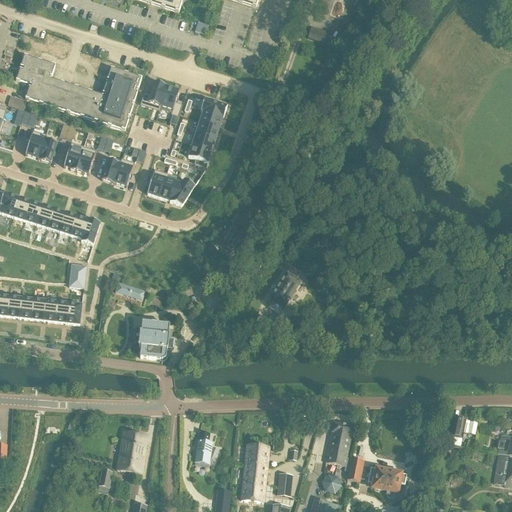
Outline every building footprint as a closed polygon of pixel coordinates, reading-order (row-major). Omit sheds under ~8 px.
[(132,0),(151,6),(155,8),(160,9),(178,16),(182,0),(224,0),(225,0),(255,10),(258,0),(132,0)] [(195,33),(202,35),(205,36),(207,32),(208,27),(198,24),(195,33)] [(326,45),(329,36),(310,30),(307,40),(326,45)] [(102,97),(70,87),(51,81),(55,67),(24,57),(16,82),(30,86),(25,100),(125,132),(142,80),(111,70),(102,97)] [(144,95),(140,107),(146,109),(159,113),(159,111),(167,88),(154,84),(150,97),(144,95)] [(167,88),(159,111),(171,115),(171,117),(177,119),(181,107),(175,105),(179,92),(178,92),(178,93),(167,89),(167,88)] [(8,106),(24,111),(27,101),(11,96),(8,106)] [(316,100),(306,115),(316,121),(327,106),(329,101),(322,97),(319,101),(316,100)] [(203,100),(200,112),(223,119),(226,108),(203,100)] [(202,113),(199,124),(219,130),(222,119),(223,119),(200,112),(202,113)] [(24,115),(21,126),(27,128),(30,117),(24,115)] [(30,117),(27,128),(33,130),(36,118),(30,117)] [(197,123),(193,135),(215,142),(219,130),(199,124),(197,123)] [(63,127),(60,139),(65,140),(69,129),(63,127)] [(69,129),(65,140),(71,142),(75,131),(69,129)] [(33,132),(25,157),(26,158),(26,157),(37,161),(46,137),(33,132)] [(190,146),(191,147),(211,153),(215,142),(193,135),(190,146)] [(46,137),(37,161),(50,166),(57,143),(45,139),(46,137)] [(101,139),(98,151),(104,152),(107,141),(101,139)] [(107,141),(104,152),(110,154),(113,143),(111,143),(107,141)] [(70,145),(63,169),(76,173),(83,149),(82,148),(82,149),(78,147),(77,147),(70,145)] [(191,147),(188,159),(208,165),(211,153),(191,147)] [(83,149),(76,173),(89,177),(96,153),(89,151),(89,150),(88,150),(84,149),(83,149)] [(139,152),(136,163),(141,165),(145,154),(139,152)] [(108,161),(101,182),(102,182),(114,186),(120,165),(119,165),(108,162),(108,161)] [(120,165),(114,186),(127,190),(133,169),(131,168),(131,169),(124,167),(124,166),(120,165)] [(154,172),(147,196),(159,200),(166,176),(154,172)] [(166,176),(159,200),(170,204),(169,204),(170,204),(176,184),(178,179),(166,176)] [(243,209),(254,216),(258,209),(266,196),(267,196),(267,195),(272,186),(261,180),(243,209)] [(176,184),(170,204),(181,208),(194,188),(184,181),(181,185),(176,184)] [(4,195),(0,206),(0,215),(13,220),(19,200),(4,195)] [(19,200),(13,220),(25,223),(31,204),(19,200)] [(31,204),(25,223),(36,227),(42,207),(31,204)] [(42,207),(36,227),(48,231),(54,211),(42,207)] [(219,246),(232,254),(245,232),(244,232),(254,216),(243,209),(233,225),(232,225),(219,246)] [(54,211),(48,231),(59,234),(65,215),(54,211)] [(65,215),(59,234),(71,238),(77,218),(65,215)] [(77,218),(71,238),(80,241),(81,242),(88,222),(77,218)] [(269,233),(275,237),(284,223),(278,219),(269,233)] [(88,222),(81,242),(81,244),(93,248),(100,225),(88,221),(88,222)] [(195,226),(186,242),(196,247),(205,231),(195,226)] [(71,267),(70,278),(85,279),(86,268),(71,267)] [(299,284),(294,280),(298,274),(289,269),(286,275),(285,274),(267,303),(269,304),(267,307),(268,311),(274,314),(278,314),(280,310),(282,312),(288,301),(289,302),(290,296),(294,294),(293,294),(299,284)] [(84,291),(85,279),(70,278),(69,289),(84,291)] [(115,293),(121,295),(122,292),(136,296),(135,299),(142,301),(144,293),(118,284),(115,293)] [(0,297),(0,318),(7,319),(10,299),(0,297)] [(10,299),(7,319),(19,321),(21,300),(10,299)] [(21,300),(19,321),(31,322),(33,301),(21,300)] [(33,301),(31,322),(43,323),(45,302),(33,301)] [(45,302),(43,323),(54,324),(57,304),(45,302)] [(57,304),(54,324),(67,325),(69,305),(57,304)] [(69,305),(67,325),(79,327),(81,306),(69,305)] [(173,347),(174,338),(174,337),(173,337),(168,337),(168,335),(169,326),(169,325),(168,324),(168,325),(158,323),(158,322),(151,321),(151,323),(142,322),(142,321),(141,322),(141,327),(135,327),(133,340),(139,341),(138,346),(140,346),(139,356),(140,357),(148,358),(154,359),(154,358),(160,359),(161,359),(162,360),(163,359),(164,359),(164,358),(165,358),(165,357),(165,356),(166,349),(167,349),(167,348),(172,348),(173,348),(173,347)] [(454,419),(450,437),(462,440),(464,434),(467,434),(467,435),(475,436),(477,424),(470,422),(466,422),(454,419)] [(331,434),(329,444),(349,448),(351,437),(354,437),(355,428),(333,424),(331,434)] [(147,437),(123,433),(117,472),(141,476),(147,437)] [(212,449),(212,444),(209,444),(210,435),(206,435),(199,434),(197,449),(196,451),(196,454),(195,462),(194,464),(209,466),(210,463),(213,455),(215,451),(216,450),(216,449),(212,449)] [(511,438),(501,436),(498,455),(499,455),(511,458),(511,438)] [(349,448),(329,444),(325,465),(345,468),(347,459),(349,448)] [(241,502),(263,505),(269,450),(247,447),(241,502)] [(290,452),(289,462),(296,463),(297,453),(290,452)] [(511,458),(499,455),(498,455),(499,455),(494,485),(511,488),(511,458)] [(344,472),(348,473),(347,482),(360,484),(364,462),(347,459),(345,468),(344,472)] [(404,486),(406,476),(394,474),(395,473),(390,472),(390,473),(370,469),(367,484),(373,485),(372,490),(387,493),(386,497),(388,499),(392,500),(394,498),(395,494),(397,495),(399,485),(404,486)] [(99,487),(99,488),(108,489),(112,473),(102,471),(99,487)] [(338,495),(341,477),(325,475),(322,492),(338,495)] [(277,497),(276,507),(271,507),(270,511),(292,511),(294,498),(290,498),(292,478),(279,477),(277,497)] [(218,492),(215,511),(227,511),(230,493),(229,493),(218,492)] [(311,510),(310,511),(322,511),(325,503),(324,502),(314,500),(312,508),(311,510)]
